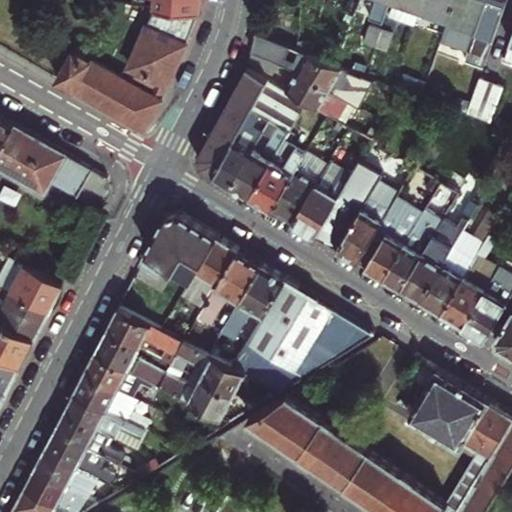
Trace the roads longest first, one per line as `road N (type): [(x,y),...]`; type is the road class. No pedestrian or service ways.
road 1 (residential): [(158,162),(511,379)]
road 2 (residential): [(0,462),(158,162)]
road 3 (residential): [(158,162),(0,72)]
road 4 (residential): [(158,162),(213,50),(226,0)]
